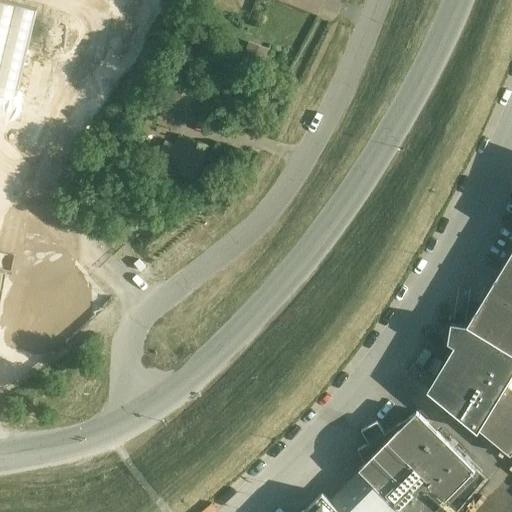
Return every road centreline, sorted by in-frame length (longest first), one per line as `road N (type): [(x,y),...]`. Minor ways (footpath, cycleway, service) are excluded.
road 1 (tertiary): [(142,408),(194,370),(318,233),(421,76),(456,0)]
road 2 (residential): [(142,408),(132,375),(137,330),(151,308),(255,220),(299,159),(374,0)]
road 3 (residential): [(256,511),(382,352),(459,226),(511,114)]
road 4 (tertiary): [(0,461),(88,441),(142,408)]
